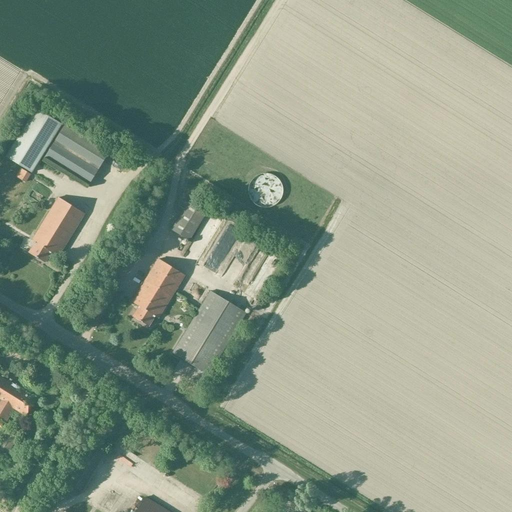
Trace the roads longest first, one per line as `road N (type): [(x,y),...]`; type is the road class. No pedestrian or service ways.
road 1 (unclassified): [(344,511),(0,299)]
road 2 (unknown): [(16,511),(107,365)]
